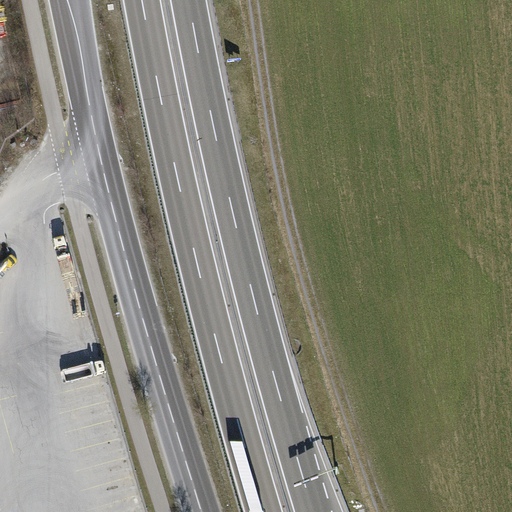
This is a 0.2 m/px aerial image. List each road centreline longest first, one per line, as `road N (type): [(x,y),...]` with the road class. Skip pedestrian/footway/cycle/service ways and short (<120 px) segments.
road 1 (primary): [(69,0),(99,154),(202,511)]
road 2 (trunk): [(313,511),(257,315),(189,0)]
road 3 (trunk): [(142,0),(212,331),(263,511)]
